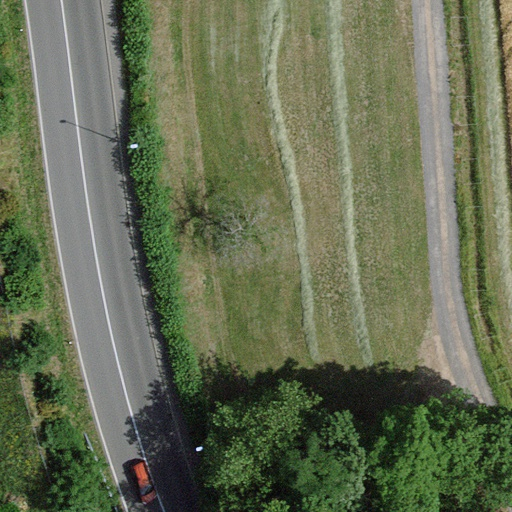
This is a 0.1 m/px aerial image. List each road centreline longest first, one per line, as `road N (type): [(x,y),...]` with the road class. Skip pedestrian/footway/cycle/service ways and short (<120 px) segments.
road 1 (secondary): [(165,511),(115,353),(62,0)]
road 2 (track): [(511,497),(434,365),(419,324),(404,0)]
